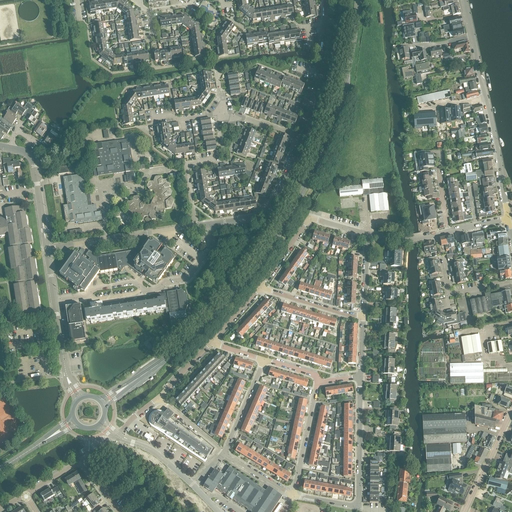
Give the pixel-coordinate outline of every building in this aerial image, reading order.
[(90,0),(88,0),(91,15),(96,14),(94,2),(91,3),(90,0)] [(112,9),(117,8),(119,0),(117,0),(111,1),(112,9)] [(124,0),(123,0),(122,2),(119,0),(117,8),(122,11),(126,5),(128,3),(124,0)] [(245,0),(243,0),(238,1),(239,9),(246,5),(245,0)] [(39,14),(39,12),(39,10),(38,8),(37,6),(36,4),(34,3),(33,2),(31,2),(29,2),(27,2),(25,2),(23,3),(22,4),(21,6),(20,8),(19,10),(19,12),(19,13),(20,15),(20,17),(22,19),(23,20),(25,21),(27,21),(29,22),(31,21),(33,21),(34,20),(36,19),(37,17),(38,15),(39,14)] [(461,14),(459,4),(451,6),(443,8),(444,11),(450,9),(450,11),(452,11),(453,15),(461,14)] [(133,10),(126,5),(122,11),(126,14),(133,10)] [(246,5),(239,9),(246,15),(251,8),(246,5)] [(251,8),(246,15),(253,20),(255,11),(253,10),(254,8),(252,6),(251,8)] [(135,19),(135,18),(133,10),(126,14),(127,20),(135,19)] [(403,16),(400,16),(401,21),(405,21),(405,22),(416,21),(415,14),(412,14),(412,10),(403,12),(403,16)] [(255,11),(253,20),(262,18),(260,11),(255,11)] [(172,27),(172,26),(177,25),(176,17),(176,15),(172,16),(172,15),(159,17),(161,29),(172,27)] [(185,16),(176,17),(177,25),(182,24),(185,16)] [(182,24),(187,27),(191,21),(185,16),(182,24)] [(443,27),(444,30),(463,26),(460,17),(449,19),(450,25),(443,27)] [(226,22),(224,25),(232,31),(235,26),(226,20),(225,22),(226,22)] [(198,26),(191,21),(187,27),(191,30),(198,26)] [(296,25),(294,24),(293,24),(296,41),(297,41),(297,42),(301,41),(301,40),(301,39),(300,30),(296,30),(296,26),(296,25)] [(220,29),(222,30),(229,35),(232,31),(224,25),(222,28),(221,27),(220,29)] [(413,25),(403,26),(405,38),(415,37),(414,32),(415,32),(414,29),(413,25)] [(200,34),(198,26),(191,30),(192,36),(200,34)] [(444,30),(440,31),(441,34),(445,33),(445,34),(449,33),(450,37),(464,34),(463,26),(444,30)] [(222,30),(217,37),(225,39),(229,35),(222,30)] [(247,46),(253,45),(250,30),(248,30),(249,35),(246,35),(244,35),(240,41),(242,42),(247,42),(247,45),(247,46)] [(217,37),(218,46),(226,45),(225,39),(217,37)] [(454,50),(463,48),(464,53),(470,52),(469,42),(462,43),(462,42),(458,43),(459,44),(452,45),(454,50)] [(106,45),(95,47),(96,52),(99,51),(100,55),(109,49),(108,45),(106,45)] [(408,52),(408,48),(399,49),(401,60),(409,58),(408,52)] [(431,57),(440,55),(441,58),(443,58),(443,54),(442,54),(441,48),(430,50),(431,57)] [(109,49),(100,55),(107,60),(111,54),(113,52),(109,49)] [(153,49),(152,50),(152,54),(154,54),(155,61),(159,61),(159,62),(161,62),(159,52),(160,52),(159,51),(156,51),(156,49),(153,49)] [(420,56),(421,61),(427,60),(425,50),(416,51),(412,52),(413,57),(420,56)] [(111,54),(107,60),(114,65),(116,57),(111,54)] [(116,57),(114,65),(122,64),(121,56),(116,57)] [(415,66),(416,69),(416,71),(416,70),(417,72),(419,72),(422,72),(422,74),(430,72),(428,63),(415,66)] [(255,80),(255,79),(260,80),(263,72),(260,70),(262,66),(259,66),(254,80),(255,80)] [(402,69),(404,79),(415,77),(417,85),(422,83),(420,74),(419,72),(417,72),(416,70),(416,71),(416,69),(408,71),(408,67),(402,69)] [(463,72),(463,74),(464,74),(465,78),(474,76),(473,68),(461,70),(461,72),(463,72)] [(266,73),(263,72),(260,80),(264,82),(263,83),(264,83),(270,70),(267,69),(266,73)] [(265,83),(270,84),(273,75),(270,74),(272,70),(270,70),(264,83),(265,84),(265,83)] [(276,77),(273,75),(270,84),(274,86),(273,87),(274,87),(280,73),(277,73),(276,77)] [(282,74),(280,73),(274,87),(275,88),(276,87),(280,88),(281,85),(283,79),(280,78),(282,74)] [(291,79),(292,78),(290,77),(288,76),(287,78),(284,76),(283,79),(281,85),(286,87),(291,89),(294,80),(291,79)] [(302,83),(302,82),(300,81),(298,80),(297,82),(294,80),(291,89),(296,91),(301,93),(304,84),(302,83)] [(477,90),(475,82),(469,83),(466,83),(467,87),(465,88),(466,92),(477,90)] [(202,90),(210,92),(209,83),(201,84),(202,90)] [(137,91),(133,92),(137,99),(143,98),(141,87),(136,88),(137,91)] [(205,99),(210,92),(202,90),(199,94),(205,99)] [(449,90),(416,97),(417,100),(418,104),(450,97),(449,90)] [(464,100),(479,97),(477,91),(463,94),(464,100)] [(137,102),(136,101),(137,99),(133,92),(128,99),(134,103),(135,104),(137,102)] [(199,94),(196,98),(200,106),(205,99),(199,94)] [(241,106),(246,108),(249,99),(244,97),(241,106)] [(191,107),(192,107),(200,106),(196,98),(190,99),(191,107)] [(131,108),(134,103),(128,99),(123,106),(131,108)] [(192,110),(192,107),(191,107),(190,99),(180,101),(181,112),(184,111),(183,110),(189,109),(190,110),(192,110)] [(249,99),(246,108),(251,110),(254,101),(249,99)] [(251,110),(256,112),(259,103),(254,101),(251,110)] [(10,107),(8,110),(15,115),(17,113),(22,116),(23,114),(27,116),(32,109),(33,107),(27,103),(25,107),(21,105),(21,106),(17,103),(13,109),(10,107)] [(265,105),(259,103),(256,112),(261,114),(265,105)] [(267,116),(269,117),(273,106),(268,104),(264,113),(267,115),(267,116)] [(472,107),(466,108),(468,112),(473,111),(473,113),(483,111),(481,105),(472,107)] [(29,120),(28,121),(35,125),(38,121),(35,118),(38,114),(34,111),(36,108),(34,106),(33,107),(32,109),(27,116),(26,117),(29,119),(29,120)] [(123,106),(124,114),(132,113),(131,108),(123,106)] [(278,108),(273,106),(269,117),(271,117),(271,116),(274,117),(278,108)] [(460,107),(455,107),(456,121),(463,121),(462,113),(460,113),(460,107)] [(277,120),(279,120),(283,110),(278,108),(274,117),(277,118),(277,120)] [(17,116),(15,115),(8,110),(5,113),(7,114),(4,119),(1,117),(12,125),(16,119),(15,118),(17,116)] [(281,121),(281,120),(284,121),(288,112),(283,110),(279,120),(281,121)] [(435,111),(427,112),(428,126),(428,128),(436,127),(435,111)] [(287,124),(289,124),(293,114),(288,112),(284,121),(287,122),(287,124)] [(421,113),(413,113),(414,129),(422,129),(422,127),(421,113)] [(294,125),(298,116),(293,114),(289,124),(291,125),(291,124),(294,125)] [(485,124),(485,123),(486,123),(484,115),(476,117),(478,124),(482,123),(482,125),(485,124)] [(0,128),(7,134),(11,128),(8,125),(9,123),(12,125),(1,117),(0,118),(0,120),(2,121),(0,123),(0,128)] [(42,137),(42,136),(48,128),(41,123),(42,121),(42,120),(40,118),(38,121),(35,125),(33,128),(36,130),(34,132),(42,137)] [(488,133),(487,124),(472,127),(470,127),(470,129),(476,128),(477,133),(480,133),(480,134),(488,133)] [(48,127),(48,128),(42,136),(45,139),(42,142),(48,146),(52,141),(53,142),(56,138),(49,133),(52,130),(48,127)] [(242,129),(246,130),(245,133),(253,137),(255,133),(256,133),(257,132),(243,127),(242,129)] [(460,129),(451,131),(451,134),(455,133),(456,140),(462,139),(461,134),(461,132),(460,132),(460,129)] [(252,141),(253,137),(245,133),(243,136),(239,135),(239,137),(253,142),(253,141),(252,141)] [(278,141),(277,140),(277,141),(291,146),(292,144),(288,143),(289,140),(287,139),(289,136),(281,133),(278,141)] [(490,142),(488,134),(464,139),(465,143),(477,141),(477,144),(490,142)] [(161,144),(168,140),(167,135),(160,136),(161,144)] [(242,140),(241,143),(250,147),(251,143),(252,143),(253,142),(239,137),(238,139),(242,140)] [(93,169),(97,169),(98,176),(126,172),(128,182),(135,181),(134,171),(129,139),(94,144),(95,152),(91,153),(93,169)] [(173,143),(168,140),(161,144),(168,150),(173,143)] [(278,142),(276,146),(285,150),(286,147),(290,149),(291,146),(277,141),(276,142),(278,142)] [(175,155),(177,146),(173,143),(168,150),(175,155)] [(248,151),(250,147),(241,143),(239,146),(236,145),(235,147),(249,152),(249,151),(248,151)] [(479,145),(475,146),(476,152),(480,151),(491,149),(490,144),(479,145)] [(182,146),(177,146),(175,155),(183,153),(184,153),(182,146)] [(274,151),(273,150),(273,151),(287,156),(288,154),(284,153),(285,150),(276,146),(274,151)] [(247,153),(248,153),(249,152),(235,147),(234,149),(238,151),(237,153),(246,157),(247,153)] [(492,149),(491,149),(480,151),(481,158),(493,156),(492,149)] [(274,152),(272,157),(281,160),(282,157),(286,159),(287,156),(273,151),(272,152),(274,152)] [(415,162),(419,162),(433,160),(433,159),(434,159),(433,157),(433,156),(432,154),(425,155),(425,151),(414,153),(415,162)] [(481,158),(480,151),(476,152),(471,153),(472,159),(481,158)] [(284,164),(280,163),(281,160),(272,157),(270,161),(269,160),(269,161),(283,167),(284,164)] [(5,174),(12,173),(12,175),(17,174),(18,180),(24,179),(22,164),(19,164),(19,162),(11,163),(10,158),(3,159),(5,174)] [(475,173),(465,174),(466,182),(479,180),(482,180),(491,178),(493,178),(492,168),(492,167),(490,159),(483,160),(484,170),(475,171),(475,173)] [(433,160),(419,162),(415,162),(417,172),(426,171),(425,168),(434,167),(434,164),(434,163),(434,161),(433,161),(433,160)] [(266,162),(264,167),(277,172),(278,169),(280,170),(281,168),(266,162)] [(244,163),(234,165),(235,177),(246,175),(250,177),(252,173),(247,171),(245,171),(244,163)] [(465,174),(472,172),(471,164),(464,165),(465,174)] [(69,173),(68,167),(68,166),(58,167),(59,174),(69,173)] [(264,167),(263,170),(266,171),(265,173),(275,177),(277,178),(278,176),(275,175),(277,172),(264,167)] [(420,181),(422,181),(422,182),(432,181),(432,178),(436,177),(435,175),(435,172),(427,173),(419,175),(419,178),(420,178),(420,181)] [(265,173),(263,178),(272,182),(273,179),(274,179),(275,177),(265,173)] [(83,174),(63,177),(67,205),(63,206),(66,222),(76,220),(76,222),(78,222),(78,224),(102,220),(101,212),(97,213),(96,205),(92,205),(91,201),(90,194),(86,194),(83,174)] [(127,202),(125,207),(137,222),(142,221),(144,217),(149,216),(152,220),(157,219),(158,215),(163,214),(165,209),(171,208),(174,200),(170,196),(172,191),(169,188),(171,183),(168,179),(163,180),(160,176),(155,177),(153,181),(148,182),(147,187),(150,191),(152,190),(155,194),(151,205),(146,206),(139,196),(134,197),(132,201),(127,202)] [(260,177),(258,182),(259,183),(261,183),(270,187),(271,187),(272,185),(270,185),(272,182),(263,178),(260,177)] [(383,188),(382,179),(362,181),(362,185),(363,190),(363,194),(363,196),(369,195),(378,194),(383,193),(383,188)] [(454,179),(446,180),(448,190),(458,189),(457,184),(454,184),(454,179)] [(259,183),(255,193),(257,194),(260,195),(267,197),(270,190),(269,190),(270,187),(261,183),(259,183)] [(363,194),(363,190),(362,185),(339,188),(340,197),(363,194)] [(434,193),(434,190),(424,192),(425,197),(428,196),(428,199),(439,197),(438,192),(434,193)] [(209,197),(208,192),(200,193),(201,202),(209,197)] [(387,193),(383,193),(378,194),(380,211),(389,210),(387,193)] [(369,195),(371,212),(380,211),(378,194),(369,195)] [(209,197),(201,202),(208,207),(213,200),(215,198),(211,196),(209,197)] [(218,204),(213,200),(208,207),(215,212),(218,204)] [(224,211),(223,203),(218,204),(215,212),(224,211)] [(428,204),(420,205),(420,208),(423,208),(424,214),(435,212),(434,206),(428,207),(428,204)] [(0,236),(5,236),(5,233),(8,233),(10,246),(13,246),(13,248),(8,248),(11,270),(14,269),(16,283),(19,282),(19,284),(14,285),(18,315),(26,314),(26,319),(39,317),(38,310),(40,310),(36,281),(33,282),(33,280),(38,279),(35,258),(32,258),(30,245),(28,245),(27,243),(32,242),(30,228),(28,229),(25,213),(20,213),(19,206),(5,209),(6,217),(0,217),(0,236)] [(486,213),(479,215),(479,218),(493,215),(492,213),(495,212),(494,207),(485,208),(486,213)] [(424,214),(421,215),(422,221),(423,224),(429,223),(428,220),(436,219),(435,212),(424,214)] [(464,212),(452,214),(453,219),(455,219),(455,222),(467,220),(470,219),(472,219),(473,219),(472,216),(466,217),(464,212)] [(498,239),(498,236),(501,236),(501,239),(507,238),(506,229),(490,231),(490,233),(487,234),(487,240),(490,239),(491,240),(497,239),(498,239)] [(464,248),(462,252),(464,253),(470,255),(469,250),(470,250),(472,250),(476,249),(476,248),(484,247),(483,243),(484,243),(483,231),(472,233),(472,239),(471,239),(472,241),(473,241),(473,242),(471,242),(471,243),(472,247),(468,248),(468,247),(464,248)] [(325,234),(320,233),(317,243),(318,243),(319,241),(322,242),(325,234)] [(330,236),(325,234),(322,242),(321,244),(324,245),(324,243),(328,244),(330,236)] [(452,235),(446,237),(449,251),(450,253),(452,253),(451,250),(452,250),(450,244),(454,243),(452,235)] [(467,235),(460,237),(462,245),(467,244),(468,247),(468,248),(472,247),(471,243),(469,243),(467,235)] [(501,239),(501,236),(498,236),(498,239),(498,241),(497,240),(492,241),(492,243),(498,242),(498,243),(496,243),(497,247),(507,246),(507,238),(501,239)] [(445,245),(446,248),(446,251),(449,251),(446,237),(440,238),(441,246),(445,245)] [(348,250),(350,242),(345,240),(342,250),(344,251),(344,249),(348,250)] [(166,248),(162,246),(161,246),(154,241),(153,242),(150,243),(149,242),(139,255),(133,250),(97,256),(89,250),(87,253),(91,256),(87,261),(83,259),(84,257),(82,256),(81,257),(75,253),(60,274),(66,278),(65,280),(67,281),(68,280),(76,285),(75,287),(78,289),(79,287),(84,292),(100,271),(117,268),(118,268),(121,271),(123,268),(123,267),(128,266),(141,275),(140,276),(144,278),(146,276),(153,281),(154,280),(157,279),(158,280),(173,259),(172,259),(172,256),(173,255),(165,249),(166,248)] [(431,253),(437,252),(435,245),(433,245),(432,243),(431,243),(431,242),(426,243),(427,244),(423,244),(425,252),(430,251),(431,253)] [(499,250),(497,250),(498,257),(509,255),(508,247),(498,247),(499,250)] [(301,249),(298,254),(304,259),(307,254),(301,249)] [(472,250),(470,250),(471,258),(482,257),(482,253),(485,253),(485,249),(481,249),(476,249),(472,250)] [(391,252),(391,266),(392,266),(400,267),(401,267),(402,253),(400,252),(391,252)] [(298,254),(295,259),(301,263),(304,259),(298,254)] [(428,263),(429,263),(431,269),(438,267),(438,265),(440,265),(439,261),(438,261),(437,257),(427,259),(428,263)] [(453,264),(454,266),(450,267),(451,270),(463,267),(462,262),(464,262),(463,258),(454,260),(455,264),(453,264)] [(295,259),(292,263),(298,268),(301,263),(295,259)] [(292,263),(288,268),(294,272),(296,270),(298,268),(292,263)] [(439,269),(438,267),(431,269),(432,275),(430,275),(431,278),(438,277),(437,274),(441,273),(440,269),(439,269)] [(288,268),(285,272),(291,277),(294,272),(288,268)] [(394,282),(395,274),(387,273),(387,270),(380,270),(380,273),(380,277),(384,277),(383,284),(390,285),(390,282),(394,282)] [(511,270),(499,271),(500,280),(504,280),(511,278),(511,270)] [(285,272),(282,277),(294,285),(296,283),(294,282),(290,279),(291,277),(285,272)] [(306,284),(303,292),(309,293),(311,286),(309,285),(310,281),(312,276),(308,275),(308,278),(307,280),(306,284)] [(282,277),(279,282),(285,286),(286,284),(291,287),(290,287),(292,288),(294,285),(282,277)] [(309,293),(314,295),(318,281),(315,280),(315,282),(313,287),(311,286),(309,293)] [(431,284),(433,290),(440,289),(439,286),(441,286),(441,282),(437,283),(437,280),(429,282),(430,285),(431,284)] [(397,298),(398,289),(383,288),(383,293),(386,293),(386,300),(393,300),(393,298),(397,298)] [(167,293),(164,294),(166,310),(167,314),(170,314),(171,321),(186,318),(185,312),(187,307),(188,305),(186,295),(182,289),(181,289),(180,290),(179,290),(180,290),(177,291),(177,290),(167,292),(167,293)] [(442,290),(440,291),(440,289),(433,290),(434,296),(432,296),(432,299),(433,300),(439,298),(439,295),(443,294),(442,290)] [(499,306),(499,307),(504,306),(504,307),(511,306),(511,305),(509,291),(501,292),(501,293),(491,295),(490,293),(485,294),(485,297),(470,301),(473,315),(494,311),(493,308),(499,306)] [(92,309),(84,310),(84,311),(85,313),(86,321),(86,322),(166,310),(164,294),(159,294),(158,294),(149,295),(149,296),(150,301),(147,301),(101,308),(101,306),(101,305),(95,306),(92,307),(92,309)] [(266,299),(263,303),(273,313),(276,311),(274,309),(273,310),(270,306),(272,304),(266,299)] [(263,303),(259,307),(264,312),(266,310),(270,313),(268,315),(270,317),(273,313),(263,303)] [(80,304),(65,307),(71,343),(86,341),(83,322),(86,321),(85,313),(82,314),(80,304)] [(511,312),(511,305),(511,306),(504,307),(504,306),(499,307),(499,310),(502,309),(502,311),(505,310),(506,314),(508,314),(511,312)] [(390,309),(384,309),(383,316),(396,316),(396,309),(395,309),(395,306),(390,306),(390,309)] [(259,307),(255,311),(260,316),(264,320),(266,318),(262,315),(264,312),(259,307)] [(296,321),(295,323),(298,324),(299,322),(298,322),(300,317),(302,318),(305,311),(299,309),(297,316),(296,321)] [(461,323),(460,322),(459,316),(459,315),(456,316),(455,313),(453,313),(452,310),(449,310),(452,325),(461,323)] [(255,311),(251,315),(257,320),(260,316),(255,311)] [(431,313),(428,314),(429,318),(431,320),(434,320),(435,319),(437,320),(438,321),(442,313),(439,312),(431,313)] [(447,326),(445,315),(442,313),(438,321),(437,320),(436,322),(440,325),(442,323),(443,324),(447,323),(447,326)] [(251,315),(247,319),(253,324),(257,320),(251,315)] [(396,324),(396,316),(383,316),(383,323),(386,323),(385,328),(394,328),(394,323),(396,324)] [(247,319),(244,323),(249,329),(253,324),(247,319)] [(329,326),(328,330),(331,331),(332,327),(334,328),(335,329),(335,330),(338,331),(339,329),(339,327),(340,324),(339,324),(336,323),(337,320),(331,319),(329,326)] [(244,323),(240,328),(245,333),(249,329),(244,323)] [(240,328),(236,332),(241,337),(245,333),(240,328)] [(383,334),(383,341),(395,342),(395,335),(393,335),(394,332),(389,331),(389,334),(383,334)] [(464,355),(482,352),(479,334),(461,337),(464,355)] [(394,353),(398,342),(395,342),(383,341),(385,341),(384,348),(388,349),(388,353),(394,353)] [(487,343),(489,354),(503,351),(501,341),(487,343)] [(225,359),(219,353),(215,358),(221,364),(225,359)] [(382,367),(394,367),(395,360),(393,360),(393,357),(389,357),(388,360),(385,360),(384,367),(382,367)] [(215,358),(210,363),(216,368),(221,364),(215,358)] [(233,365),(239,367),(241,360),(235,358),(233,365)] [(253,364),(247,362),(245,369),(251,371),(253,364)] [(216,368),(210,363),(206,368),(212,373),(216,368)] [(449,364),(450,383),(483,383),(483,363),(449,364)] [(397,368),(394,367),(382,367),(382,374),(388,374),(388,377),(392,377),(392,374),(394,374),(394,372),(397,372),(397,368)] [(206,368),(202,372),(208,378),(212,373),(206,368)] [(270,369),(268,376),(276,379),(277,379),(278,375),(275,374),(276,371),(270,369)] [(276,371),(275,374),(278,375),(277,379),(276,379),(275,382),(278,383),(279,379),(283,380),(285,374),(276,371)] [(203,383),(208,378),(202,372),(197,377),(203,383)] [(285,374),(283,380),(288,382),(291,375),(285,374)] [(291,375),(288,382),(291,383),(294,384),(297,377),(291,375)] [(199,388),(203,383),(197,377),(193,382),(199,388)] [(297,377),(294,384),(300,386),(302,379),(297,377)] [(300,386),(299,387),(302,388),(302,386),(306,388),(308,381),(302,379),(300,386)] [(238,380),(235,385),(243,389),(245,383),(243,382),(238,380)] [(193,382),(188,387),(194,392),(199,388),(193,382)] [(384,385),(384,392),(396,393),(397,386),(395,386),(395,383),(391,382),(390,386),(386,385),(384,385)] [(235,385),(233,391),(240,394),(243,389),(235,385)] [(346,389),(344,390),(344,393),(345,396),(345,398),(346,401),(352,400),(352,397),(347,398),(347,393),(353,392),(352,385),(346,386),(346,389)] [(499,388),(504,390),(505,388),(506,388),(505,392),(511,394),(511,387),(506,386),(505,387),(500,385),(499,388)] [(263,387),(260,386),(257,392),(265,395),(267,389),(268,387),(264,386),(263,387)] [(346,386),(337,387),(338,394),(344,393),(344,390),(346,389),(346,386)] [(194,392),(188,387),(184,391),(190,397),(194,392)] [(184,391),(179,396),(185,402),(190,397),(184,391)] [(231,395),(231,396),(238,399),(240,394),(233,391),(231,395)] [(262,400),(265,395),(257,392),(255,397),(262,400)] [(394,400),(396,400),(396,393),(384,392),(384,393),(386,393),(386,400),(390,400),(389,403),(394,403),(394,400)] [(181,407),(185,402),(179,396),(175,401),(181,407)] [(231,396),(228,402),(236,405),(238,399),(231,396)] [(498,404),(501,406),(504,399),(498,396),(496,401),(499,402),(498,404)] [(262,400),(255,397),(253,403),(260,406),(262,400)] [(508,408),(510,401),(504,399),(501,406),(508,408)] [(228,402),(226,407),(233,411),(236,405),(228,402)] [(218,403),(216,407),(217,407),(221,409),(225,410),(223,413),(231,416),(233,411),(226,407),(223,406),(218,403)] [(253,403),(250,408),(258,411),(260,406),(253,403)] [(321,406),(320,412),(327,414),(329,408),(329,405),(323,404),(323,407),(321,406)] [(482,407),(475,405),(475,410),(475,415),(475,424),(494,429),(495,424),(496,420),(500,421),(501,421),(502,420),(503,418),(502,418),(503,413),(494,411),(494,410),(487,408),(482,407)] [(258,411),(250,408),(248,414),(255,417),(258,411)] [(386,411),(386,418),(388,418),(398,419),(399,412),(397,411),(397,409),(390,408),(390,411),(388,411),(386,411)] [(150,420),(150,421),(151,422),(151,423),(152,425),(153,426),(154,427),(167,432),(166,434),(205,460),(209,454),(211,455),(214,449),(198,435),(197,436),(187,428),(186,429),(176,421),(175,422),(170,418),(174,414),(168,409),(163,414),(160,413),(158,412),(155,413),(154,413),(153,414),(152,415),(151,415),(151,416),(150,418),(150,419),(150,420)] [(223,413),(221,418),(228,421),(231,416),(223,413)] [(248,414),(245,419),(253,422),(255,417),(248,414)] [(465,414),(423,416),(424,444),(467,442),(465,414)] [(221,418),(219,424),(226,427),(228,421),(221,418)] [(396,426),(398,426),(398,419),(388,418),(387,426),(391,426),(391,429),(396,429),(396,426)] [(253,422),(245,419),(243,425),(251,428),(253,422)] [(218,426),(216,429),(224,433),(226,427),(219,424),(218,426)] [(241,430),(248,434),(249,431),(253,432),(253,433),(256,434),(257,431),(254,430),(254,429),(251,428),(243,425),(241,430)] [(210,427),(209,430),(211,431),(212,431),(215,432),(214,435),(221,438),(224,433),(216,429),(213,428),(210,427)] [(483,432),(480,439),(493,444),(495,438),(483,432)] [(390,437),(390,444),(400,445),(401,437),(399,437),(399,435),(394,434),(394,437),(390,437)] [(492,447),(491,446),(493,444),(480,439),(479,441),(481,442),(479,446),(482,446),(490,450),(491,450),(492,447)] [(237,448),(235,451),(240,454),(244,447),(240,444),(241,442),(237,440),(233,446),(237,448)] [(400,452),(400,445),(390,444),(389,451),(393,451),(393,454),(398,454),(398,452),(400,452)] [(451,444),(426,446),(427,461),(452,459),(451,444)] [(460,444),(452,444),(453,454),(461,454),(460,444)] [(250,450),(244,447),(240,454),(246,457),(250,450)] [(481,448),(479,452),(486,456),(488,451),(481,448)] [(280,455),(283,457),(284,451),(281,450),(275,449),(275,452),(276,452),(280,453),(280,455)] [(246,457),(251,460),(255,453),(250,450),(246,457)] [(255,453),(251,460),(256,463),(260,456),(255,453)] [(311,454),(310,459),(324,462),(325,459),(322,458),(318,457),(319,455),(311,454)] [(256,463),(261,466),(265,460),(260,456),(256,463)] [(471,460),(471,461),(481,465),(483,462),(484,460),(475,456),(475,457),(474,456),(472,461),(471,460)] [(452,459),(427,461),(427,472),(448,471),(452,471),(452,459)] [(265,460),(261,466),(266,470),(270,463),(265,460)] [(500,461),(495,475),(496,475),(495,478),(500,480),(501,477),(503,478),(506,471),(509,472),(509,473),(511,474),(511,466),(511,463),(505,460),(504,463),(500,461)] [(281,479),(285,472),(289,467),(290,464),(287,462),(286,465),(283,470),(281,469),(276,476),(281,479)] [(266,470),(271,473),(275,466),(270,463),(266,470)] [(275,466),(271,473),(276,476),(281,469),(275,466)] [(267,488),(265,491),(264,490),(262,494),(259,492),(261,488),(238,472),(229,467),(223,475),(215,470),(214,472),(213,473),(212,472),(211,474),(203,487),(212,493),(216,488),(219,490),(225,495),(225,496),(232,500),(232,499),(249,511),(251,511),(271,511),(282,496),(268,487),(267,488)] [(400,469),(399,472),(399,483),(408,483),(410,484),(410,478),(409,478),(409,470),(400,469)] [(80,493),(87,490),(80,479),(81,478),(77,472),(65,479),(69,485),(75,482),(79,489),(78,489),(80,493)] [(281,479),(287,482),(291,475),(285,472),(281,479)] [(461,473),(449,475),(450,479),(452,481),(448,490),(454,493),(455,491),(462,494),(467,485),(458,481),(457,478),(462,477),(461,473)] [(489,478),(488,485),(506,490),(508,483),(489,478)] [(406,502),(408,483),(399,483),(397,501),(406,502)] [(56,496),(61,493),(57,487),(51,490),(50,488),(40,494),(44,501),(55,494),(56,496)] [(86,501),(88,505),(97,499),(93,494),(87,498),(86,498),(84,500),(85,502),(86,501)] [(443,511),(445,509),(449,511),(453,504),(440,497),(436,504),(439,506),(436,511),(443,511)] [(94,508),(100,504),(97,499),(88,505),(92,510),(94,508)] [(77,501),(70,506),(71,507),(73,509),(75,507),(74,507),(79,503),(77,501)]
